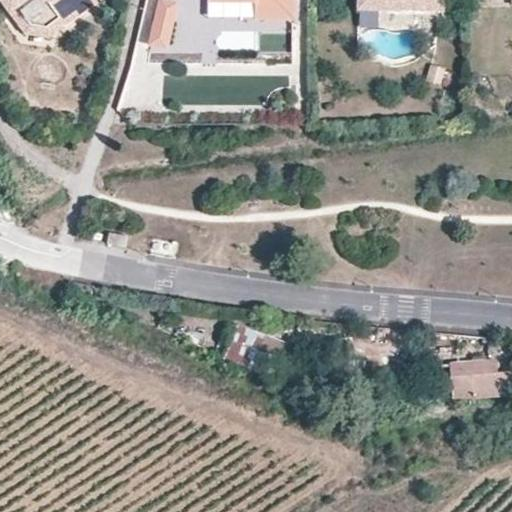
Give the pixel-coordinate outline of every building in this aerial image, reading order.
[(0,0),(10,15),(18,9),(30,27),(47,30),(60,21),(65,28),(98,4),(95,0),(0,0)] [(294,19),(293,0),(208,0),(209,3),(255,3),(256,19),(294,19)] [(444,13),(444,0),(359,0),(360,3),(402,3),(402,13),(444,13)] [(162,2),(152,45),(166,48),(177,5),(162,2)] [(359,13),(402,13),(402,3),(360,3),(359,13)] [(18,9),(10,15),(25,35),(49,39),(65,28),(60,21),(47,30),(30,27),(18,9)] [(431,66),(427,82),(444,85),(448,70),(431,66)] [(110,233),(108,245),(125,249),(128,237),(110,233)] [(71,282),(70,286),(90,296),(93,288),(71,282)] [(238,325),(225,359),(273,377),(285,342),(238,325)] [(453,396),(510,396),(511,379),(511,372),(497,373),(496,359),(451,364),(453,396)]
